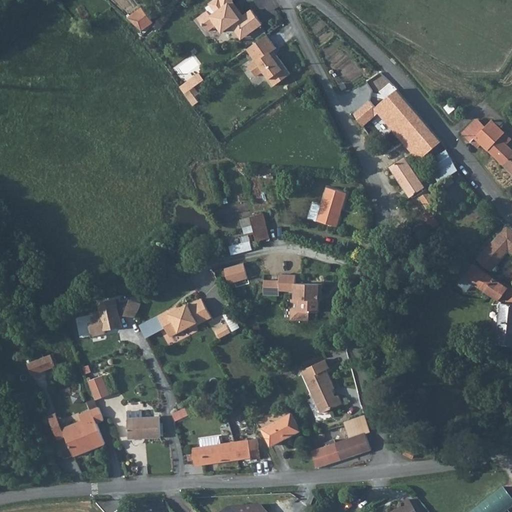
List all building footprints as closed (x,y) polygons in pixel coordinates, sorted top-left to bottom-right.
[(232,0),(213,0),(210,2),(217,11),(212,14),(208,10),(199,17),(208,30),(217,23),(223,30),(232,24),(237,20),(247,33),(262,22),(252,8),(243,15),(232,0)] [(140,7),(126,17),(140,30),(152,22),(140,7)] [(237,20),(232,24),(242,37),(247,33),(237,20)] [(277,46),(267,33),(249,46),(253,51),(252,52),(256,58),(249,63),(258,74),(263,70),(266,71),(275,83),(291,72),(274,48),(277,46)] [(376,68),(359,51),(349,60),(366,77),(376,68)] [(189,80),(194,86),(206,78),(201,71),(189,80)] [(182,85),(187,91),(194,86),(189,80),(182,85)] [(362,106),(354,113),(363,126),(367,122),(372,128),(377,123),(386,136),(394,130),(418,159),(426,153),(442,141),(397,89),(376,108),(367,97),(362,96),(358,100),(362,106)] [(451,102),(445,107),(449,112),(455,108),(451,102)] [(463,134),(471,141),(476,137),(484,129),(476,120),(463,134)] [(484,129),(476,137),(482,143),(487,148),(498,137),(504,131),(492,120),(484,129)] [(476,137),(471,141),(477,147),(482,143),(476,137)] [(511,150),(498,137),(487,148),(511,172),(511,150)] [(458,169),(448,151),(431,160),(438,171),(434,173),(440,182),(458,169)] [(405,156),(390,167),(411,197),(417,193),(423,202),(426,206),(427,208),(428,210),(432,207),(437,203),(432,195),(421,178),(405,156)] [(256,210),(273,206),(266,173),(249,177),(256,210)] [(317,218),(336,225),(348,190),(329,183),(321,204),(317,218)] [(317,218),(321,204),(313,201),(309,215),(317,218)] [(265,210),(252,212),(258,237),(270,236),(265,210)] [(441,226),(431,212),(424,218),(430,225),(431,225),(435,230),(441,226)] [(511,229),(507,225),(485,251),(500,263),(510,251),(511,252),(511,229)] [(500,263),(485,251),(478,258),(493,271),(500,263)] [(243,259),(226,265),(231,281),(248,275),(243,259)] [(511,287),(510,287),(475,264),(466,276),(470,280),(503,303),(499,345),(511,345),(511,287)] [(283,273),(282,278),(282,280),(282,289),(288,290),(298,290),(298,298),(303,298),(303,310),(312,310),(321,311),(322,293),(324,293),(324,283),(299,282),(299,274),(283,273)] [(282,289),(282,280),(267,280),(267,295),(282,295),(282,289)] [(161,313),(172,334),(191,324),(192,326),(213,316),(203,297),(190,303),(189,302),(171,311),(170,308),(161,313)] [(104,330),(122,328),(120,316),(124,316),(135,318),(140,303),(130,299),(117,302),(117,298),(97,302),(99,312),(91,314),(92,322),(88,322),(91,336),(104,333),(104,330)] [(303,298),(298,298),(294,298),(294,318),(312,319),(312,310),(303,310),(303,298)] [(233,330),(239,327),(233,312),(227,315),(233,330)] [(50,356),(27,366),(33,377),(55,368),(50,356)] [(325,360),(302,372),(323,414),(344,403),(339,395),(337,396),(334,389),(336,388),(326,370),(330,368),(325,360)] [(102,378),(90,382),(98,402),(110,395),(102,378)] [(106,422),(100,409),(82,416),(84,421),(72,426),(76,434),(68,438),(75,456),(106,444),(98,425),(106,422)] [(292,413),(288,415),(296,428),(300,426),(292,413)] [(67,417),(69,424),(83,421),(81,414),(67,417)] [(58,415),(49,418),(59,441),(68,438),(58,415)] [(296,428),(288,415),(265,427),(274,444),(297,432),(296,428)] [(160,418),(127,418),(128,439),(161,438),(160,418)] [(371,421),(348,429),(351,438),(367,433),(374,430),(371,421)] [(351,438),(313,451),(319,468),(338,461),(373,450),(367,433),(351,438)] [(193,452),(187,453),(188,459),(194,459),(195,465),(252,458),(252,460),(260,459),(257,439),(192,447),(193,452)] [(511,511),(511,502),(501,489),(471,511),(511,511)] [(405,508),(401,510),(403,511),(416,511),(410,500),(403,504),(405,508)]
